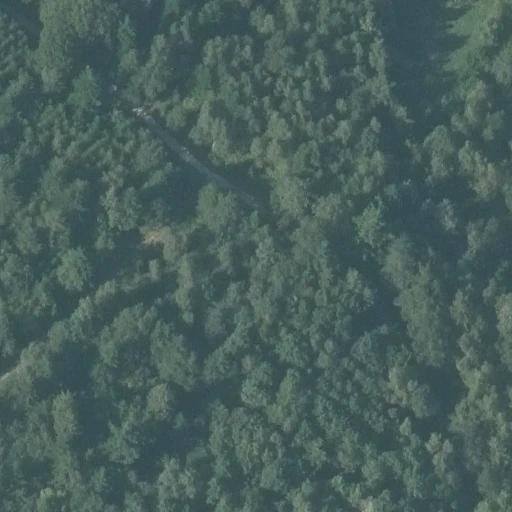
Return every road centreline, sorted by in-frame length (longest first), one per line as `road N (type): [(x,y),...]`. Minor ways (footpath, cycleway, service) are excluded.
road 1 (track): [(0,4),(338,272),(416,371),(443,422),(469,511)]
road 2 (track): [(0,377),(173,213),(191,183),(192,159)]
road 3 (track): [(140,116),(269,0)]
